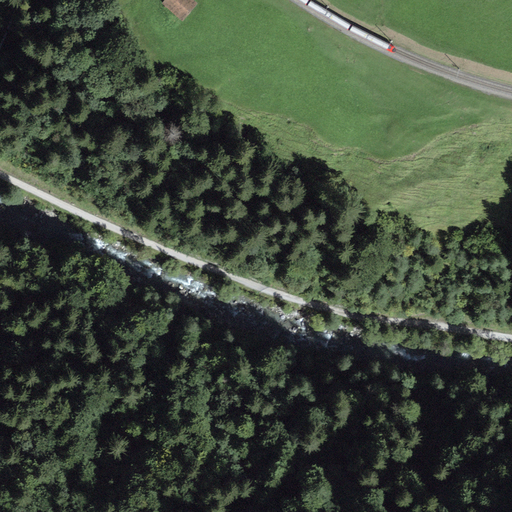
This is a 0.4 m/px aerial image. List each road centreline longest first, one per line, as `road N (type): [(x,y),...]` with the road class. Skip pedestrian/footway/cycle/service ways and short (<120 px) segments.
road 1 (track): [(511,336),(353,316),(250,285),(0,176)]
road 2 (track): [(223,511),(140,469),(0,417)]
